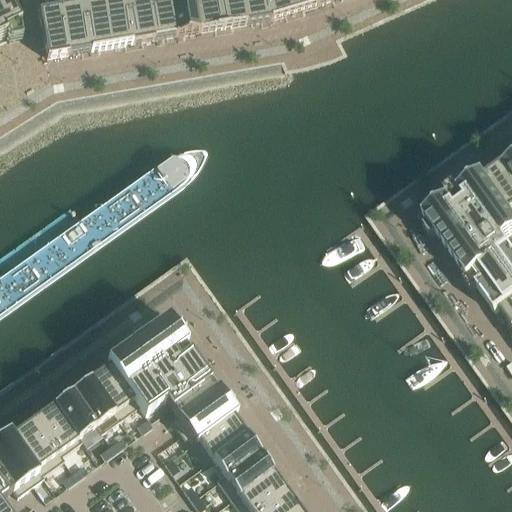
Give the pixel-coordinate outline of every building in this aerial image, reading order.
[(0,0),(0,42),(5,40),(3,37),(18,29),(19,29),(5,0),(0,0)] [(101,0),(96,0),(81,3),(81,8),(89,56),(110,52),(101,0)] [(123,0),(101,0),(110,52),(132,48),(123,0)] [(123,0),(132,48),(153,45),(145,0),(123,0)] [(167,0),(145,0),(153,45),(174,41),(167,0)] [(191,0),(167,0),(174,41),(198,37),(191,0)] [(191,0),(198,37),(221,33),(215,0),(191,0)] [(240,0),(215,0),(221,33),(245,29),(240,0)] [(266,0),(240,0),(245,29),(270,24),(266,0)] [(266,0),(270,24),(294,17),(289,0),(266,0)] [(312,0),(289,0),(294,17),(317,10),(312,0)] [(312,0),(317,10),(339,1),(338,0),(312,0)] [(81,8),(60,12),(68,59),(89,56),(81,8)] [(60,12),(38,15),(47,63),(68,59),(60,12)] [(511,160),(503,167),(511,179),(511,160)] [(482,178),(511,220),(511,179),(503,167),(485,180),(482,178)] [(448,202),(423,220),(468,283),(470,282),(477,292),(495,317),(511,305),(511,254),(505,245),(511,239),(511,220),(482,178),(458,195),(448,202)] [(511,305),(495,317),(496,318),(501,315),(511,330),(511,305)] [(132,348),(106,367),(109,370),(139,413),(145,422),(169,405),(180,420),(170,427),(188,453),(198,446),(233,422),(232,422),(236,419),(217,393),(214,395),(183,352),(187,349),(180,341),(174,332),(172,328),(136,354),(132,348)] [(109,370),(89,384),(120,427),(139,413),(109,370)] [(89,384),(70,398),(95,433),(100,440),(120,427),(89,384)] [(70,398),(54,410),(79,444),(95,433),(70,398)] [(54,410),(34,425),(61,463),(82,448),(79,444),(54,410)] [(233,422),(198,446),(211,465),(246,440),(233,422)] [(34,425),(12,440),(42,482),(64,466),(61,463),(34,425)] [(148,426),(138,433),(142,439),(152,432),(148,426)] [(0,511),(0,505),(12,497),(17,503),(43,484),(42,482),(12,440),(9,436),(0,442),(0,511)] [(246,440),(211,465),(224,483),(259,458),(246,440)] [(120,446),(110,453),(115,459),(124,452),(120,446)] [(110,453),(101,459),(105,466),(115,459),(110,453)] [(224,483),(217,488),(231,509),(273,479),(259,458),(224,483)] [(170,465),(164,470),(171,479),(177,475),(170,465)] [(82,473),(72,480),(77,486),(86,480),(82,473)] [(273,479),(231,509),(233,511),(270,511),(288,500),(273,479)] [(72,480),(63,487),(67,493),(77,486),(72,480)] [(191,494),(184,498),(191,508),(198,503),(191,494)] [(296,511),(288,500),(270,511),(296,511)] [(203,511),(198,503),(191,508),(194,511),(203,511)]
